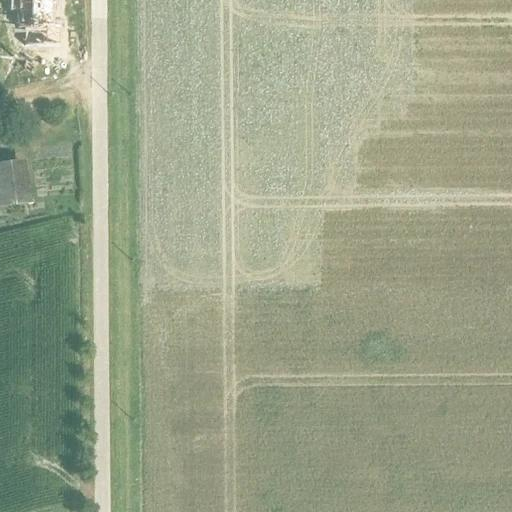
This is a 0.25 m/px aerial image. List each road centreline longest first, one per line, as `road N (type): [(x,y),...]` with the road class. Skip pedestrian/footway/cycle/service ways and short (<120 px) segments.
road 1 (track): [(230,511),(225,0)]
road 2 (track): [(120,0),(125,511)]
road 3 (unclassified): [(102,511),(99,0)]
